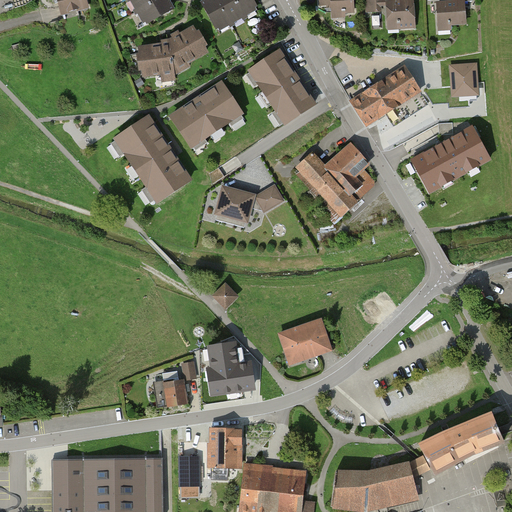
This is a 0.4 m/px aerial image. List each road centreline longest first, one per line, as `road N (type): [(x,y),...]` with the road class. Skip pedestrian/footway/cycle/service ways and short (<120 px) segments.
road 1 (residential): [(0,446),(300,397),(356,366),(434,287),(450,282)]
road 2 (residential): [(450,282),(287,0)]
road 3 (residential): [(511,398),(450,282)]
